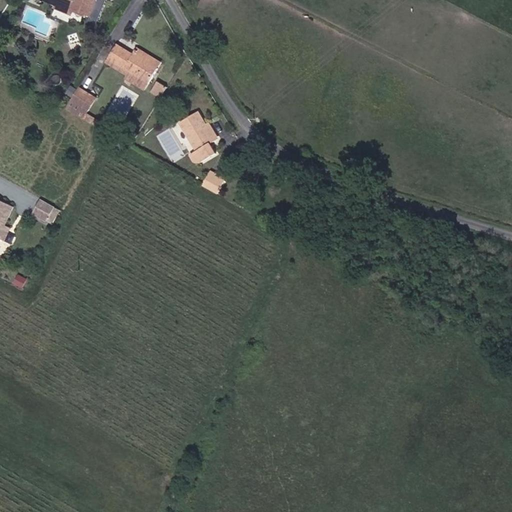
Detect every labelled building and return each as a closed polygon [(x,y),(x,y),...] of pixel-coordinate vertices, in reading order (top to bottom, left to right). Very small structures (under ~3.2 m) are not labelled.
[(68,1),(67,5),(54,0),(43,0),(49,3),(48,5),(65,12),(68,7),(88,14),(89,10),(68,1)] [(68,1),(89,10),(92,0),(54,0),(67,5),(68,1)] [(147,74),(156,58),(146,52),(147,50),(132,41),(130,45),(114,36),(106,51),(147,74)] [(70,95),(80,102),(89,88),(79,81),(70,95)] [(80,102),(87,107),(96,93),(89,88),(80,102)] [(208,125),(192,96),(173,106),(190,135),(188,136),(194,146),(209,138),(203,128),(208,125)] [(209,178),(217,165),(202,157),(194,170),(209,178)] [(33,210),(48,220),(56,207),(40,198),(33,210)] [(6,228),(1,225),(11,206),(0,200),(0,238),(1,239),(6,228)] [(48,220),(52,222),(60,209),(56,207),(48,220)]
